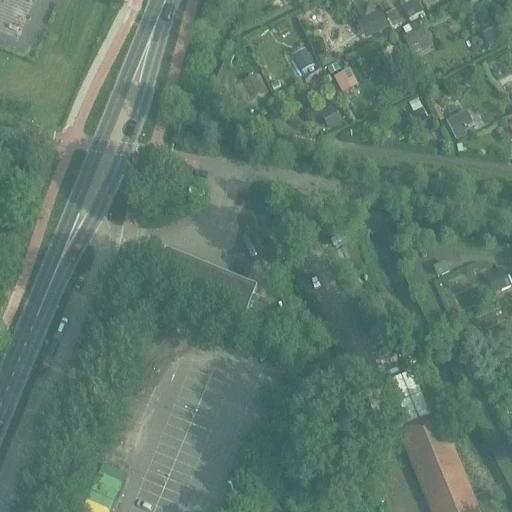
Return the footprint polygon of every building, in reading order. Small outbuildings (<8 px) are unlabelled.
[(416,1),(402,9),(409,22),(423,14),(416,1)] [(378,16),(357,26),(364,40),(385,29),(378,16)] [(495,30),(482,36),(489,52),(502,46),(495,30)] [(420,32),(403,41),(414,61),(431,51),(420,32)] [(305,52),(293,58),(300,76),(316,68),(309,54),(306,55),(305,52)] [(349,71),(333,79),(345,99),(360,91),(349,71)] [(261,73),(246,82),(257,100),(272,92),(261,73)] [(419,103),(410,108),(420,126),(429,120),(419,103)] [(333,110),(321,117),(329,132),(341,126),(333,110)] [(466,114),(446,124),(456,144),(468,138),(466,134),(474,130),(466,114)] [(244,327),(258,292),(167,255),(153,290),(244,327)] [(451,269),(445,258),(433,264),(439,274),(451,269)] [(490,276),(493,292),(511,288),(511,285),(509,272),(490,276)] [(478,511),(442,421),(402,437),(433,511),(478,511)]
